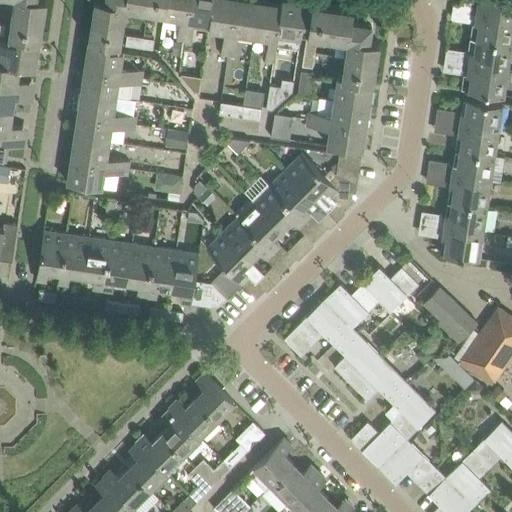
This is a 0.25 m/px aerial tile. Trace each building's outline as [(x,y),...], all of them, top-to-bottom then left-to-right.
[(14,0),(9,37),(39,42),(40,39),(45,0),(14,0)] [(94,0),(89,41),(119,46),(126,5),(165,11),(164,15),(167,15),(169,0),(94,0)] [(169,0),(167,15),(180,17),(180,23),(186,24),(190,0),(169,0)] [(180,23),(178,31),(188,33),(192,34),(194,19),(209,22),(209,21),(210,21),(213,0),(190,0),(186,24),(180,23)] [(209,22),(209,28),(210,28),(225,30),(224,36),(231,37),(236,0),(213,0),(210,21),(209,21),(209,22)] [(224,36),(222,44),(236,46),(239,32),(254,34),(259,0),(236,0),(231,37),(224,36)] [(261,0),(259,0),(254,34),(269,37),(265,60),(274,61),(278,32),(282,3),(281,3),(261,0)] [(282,3),(278,32),(301,36),(302,31),(305,32),(309,1),(301,0),(281,0),(281,3),(282,3)] [(511,0),(478,0),(477,11),(511,16),(511,0)] [(309,1),(305,32),(307,32),(328,36),(333,5),(309,1)] [(333,5),(328,36),(348,38),(348,35),(351,18),(352,18),(354,8),(333,5)] [(479,23),(477,37),(511,42),(511,39),(511,16),(477,11),(475,22),(479,23)] [(351,18),(348,35),(369,39),(371,25),(372,21),(368,20),(352,18),(351,18)] [(178,31),(177,40),(184,41),(191,42),(192,34),(188,33),(178,31)] [(127,34),(126,44),(153,48),(155,38),(127,34)] [(348,38),(346,49),(377,54),(379,40),(369,39),(348,35),(348,38)] [(0,63),(20,66),(35,69),(39,45),(39,42),(9,37),(8,40),(0,38),(0,61),(0,62),(0,63)] [(469,62),(508,68),(511,42),(477,37),(475,51),(471,51),(469,62)] [(306,38),(305,45),(315,47),(316,40),(306,38)] [(89,41),(85,68),(125,74),(124,81),(132,82),(142,83),(144,69),(121,66),(123,50),(119,49),(119,46),(89,41)] [(222,44),(221,53),(235,55),(236,46),(222,44)] [(346,49),(344,63),(375,67),(377,54),(346,49)] [(296,65),(298,53),(288,51),(286,63),(296,65)] [(304,51),(303,58),(313,60),(314,53),(304,51)] [(303,58),(302,65),(312,66),(313,60),(303,58)] [(0,63),(0,62),(0,61),(0,85),(26,90),(27,80),(18,79),(20,66),(0,63)] [(504,94),(508,68),(469,62),(467,73),(471,74),(469,88),(465,87),(465,88),(504,94)] [(342,76),(342,77),(373,81),(375,67),(344,63),(342,76)] [(85,68),(81,90),(116,95),(130,98),(132,82),(124,81),(125,74),(85,68)] [(301,70),(298,93),(314,95),(313,72),(301,70)] [(338,75),(334,98),(369,104),(373,81),(342,77),(342,76),(338,75)] [(270,83),(266,107),(272,108),(287,94),(292,90),(294,79),(282,77),(281,85),(270,83)] [(0,108),(13,111),(15,98),(25,99),(26,90),(0,85),(0,108)] [(245,87),(243,103),(262,106),(264,89),(245,87)] [(81,90),(78,113),(119,119),(118,126),(135,128),(137,114),(134,114),(136,98),(130,98),(116,95),(81,90)] [(239,102),(241,92),(229,90),(227,100),(239,102)] [(461,111),(460,122),(498,128),(502,102),(464,96),(464,97),(467,98),(465,111),(461,111)] [(326,113),(325,120),(366,126),(369,104),(334,98),(332,114),(326,113)] [(237,103),(235,115),(260,119),(262,106),(237,103)] [(13,111),(0,108),(0,131),(19,135),(21,125),(11,124),(13,111)] [(308,117),(307,124),(315,126),(317,112),(312,111),(309,111),(308,117)] [(317,112),(315,126),(330,128),(327,144),(362,149),(366,126),(325,120),(326,113),(317,112)] [(78,113),(74,135),(109,140),(112,125),(118,126),(119,119),(78,113)] [(290,115),(289,122),(307,124),(308,118),(290,115)] [(458,134),(462,134),(460,148),(495,154),(498,128),(460,122),(458,134)] [(0,155),(6,156),(8,142),(18,144),(19,135),(0,131),(0,155)] [(74,135),(71,158),(129,167),(130,160),(124,159),(107,156),(109,140),(74,135)] [(169,149),(151,147),(149,163),(167,165),(169,149)] [(454,162),(452,174),(491,180),(495,154),(460,148),(458,163),(454,162)] [(302,151),(285,168),(314,196),(328,210),(335,202),(337,201),(330,194),(337,187),(354,189),(356,190),(358,176),(337,172),(331,167),(324,174),(302,151)] [(340,152),(338,163),(360,166),(361,156),(340,152)] [(71,158),(67,181),(102,186),(105,170),(128,173),(129,167),(71,158)] [(338,163),(337,172),(358,176),(360,166),(338,163)] [(0,180),(9,181),(11,166),(0,164),(0,180)] [(285,168),(269,184),(305,218),(311,212),(318,219),(320,217),(330,227),(338,220),(328,210),(314,196),(285,168)] [(487,205),(491,180),(452,174),(448,200),(452,200),(487,205)] [(269,184),(254,200),(282,227),(291,219),(298,226),(305,218),(269,184)] [(252,197),(236,213),(238,215),(274,250),(281,243),(274,236),(282,227),(254,200),(252,197)] [(107,198),(105,211),(114,212),(116,200),(107,198)] [(446,214),(444,225),(483,230),(487,205),(452,200),(450,214),(446,214)] [(335,202),(328,210),(338,220),(345,212),(335,202)] [(238,215),(223,231),(251,259),(260,250),(266,257),(274,250),(238,215)] [(0,258),(12,260),(18,223),(4,221),(3,226),(0,225),(0,258)] [(479,257),(483,230),(444,225),(442,236),(446,237),(444,251),(440,250),(440,251),(479,257)] [(44,228),(36,277),(47,279),(48,269),(60,271),(61,271),(67,232),(44,228)] [(223,231),(206,247),(226,267),(241,282),(249,274),(256,281),(257,280),(265,273),(251,259),(223,231)] [(60,271),(58,281),(69,282),(70,273),(82,275),(89,236),(67,232),(61,271),(60,271)] [(304,234),(296,241),(306,251),(314,244),(304,234)] [(89,236),(82,275),(95,276),(93,286),(103,287),(110,239),(89,236)] [(110,239),(103,287),(113,289),(114,285),(126,287),(127,281),(133,243),(110,239)] [(296,241),(289,249),(299,259),(306,251),(296,241)] [(133,243),(127,281),(139,283),(137,293),(147,294),(154,246),(133,243)] [(154,246),(147,294),(157,296),(158,286),(171,288),(177,250),(154,246)] [(177,250),(171,288),(183,290),(181,299),(201,302),(204,281),(195,280),(199,253),(177,250)] [(272,265),(265,273),(275,283),(282,275),(272,265)] [(407,471),(429,493),(447,475),(409,436),(436,409),(352,326),(379,299),(390,311),(419,282),(402,265),(391,276),(379,265),(352,292),(340,281),(284,337),(301,354),(324,332),(346,354),(334,365),(368,399),(379,387),(401,409),(379,431),(368,420),(351,437),(396,482),(407,471)] [(226,267),(218,274),(234,290),(241,282),(226,267)] [(265,273),(257,280),(267,290),(275,283),(265,273)] [(218,274),(211,282),(227,297),(234,290),(218,274)] [(204,281),(201,302),(219,305),(227,297),(211,282),(204,281)] [(440,285),(423,302),(432,311),(449,293),(440,285)] [(40,289),(39,298),(55,300),(56,292),(40,289)] [(63,293),(61,301),(78,304),(79,295),(63,293)] [(432,311),(440,318),(441,319),(457,302),(449,293),(432,311)] [(79,295),(78,304),(94,306),(96,298),(79,295)] [(107,299),(105,308),(122,311),(123,302),(107,299)] [(123,302),(122,311),(138,313),(140,304),(123,302)] [(437,321),(447,331),(467,311),(457,302),(441,319),(440,318),(437,321)] [(511,355),(511,312),(499,303),(461,358),(494,381),(511,355)] [(151,306),(149,315),(166,317),(167,309),(151,306)] [(167,309),(166,317),(182,320),(184,311),(167,309)] [(447,331),(458,341),(477,321),(467,311),(447,331)] [(391,312),(384,318),(391,325),(397,319),(391,312)] [(205,388),(196,397),(216,418),(220,414),(234,400),(205,371),(197,379),(205,388)] [(199,434),(216,418),(196,397),(186,406),(178,398),(170,406),(171,407),(171,406),(200,435),(199,434)] [(162,432),(183,452),(200,435),(171,406),(171,407),(163,414),(172,422),(162,432)] [(236,437),(240,442),(248,449),(266,432),(253,420),(236,437)] [(511,430),(502,420),(463,459),(480,476),(501,454),(511,464),(511,430)] [(166,469),(183,452),(162,432),(153,441),(144,433),(137,441),(137,442),(138,441),(166,469)] [(249,472),(267,490),(273,484),(272,483),(293,462),(284,452),(292,444),(284,436),(249,472)] [(166,469),(138,441),(137,442),(130,449),(138,457),(129,467),(150,487),(167,470),(166,469)] [(223,459),(231,466),(248,449),(240,442),(223,459)] [(203,457),(195,464),(214,483),(231,466),(223,459),(214,468),(211,465),(203,457)] [(463,459),(447,475),(429,493),(440,504),(431,511),(465,511),(491,487),(480,476),(463,459)] [(293,462),(272,483),(273,484),(289,500),(318,471),(311,463),(303,472),(293,462)] [(195,481),(198,484),(189,493),(197,500),(214,483),(195,464),(187,472),(195,481)] [(104,477),(104,476),(134,505),(133,504),(150,487),(129,467),(119,476),(111,468),(103,476),(104,477)] [(318,471),(289,500),(300,511),(311,511),(327,496),(318,486),(326,478),(318,471)] [(106,511),(127,511),(134,505),(104,476),(104,477),(97,484),(105,492),(96,501),(106,511)] [(189,493),(172,510),(174,511),(192,511),(189,509),(197,500),(189,493)] [(243,511),(247,509),(238,500),(233,505),(224,496),(217,504),(225,511),(243,511)] [(349,511),(348,510),(353,505),(345,497),(337,506),(327,496),(311,511),(349,511)] [(106,511),(96,501),(86,511),(78,503),(70,510),(72,511),(106,511)]
